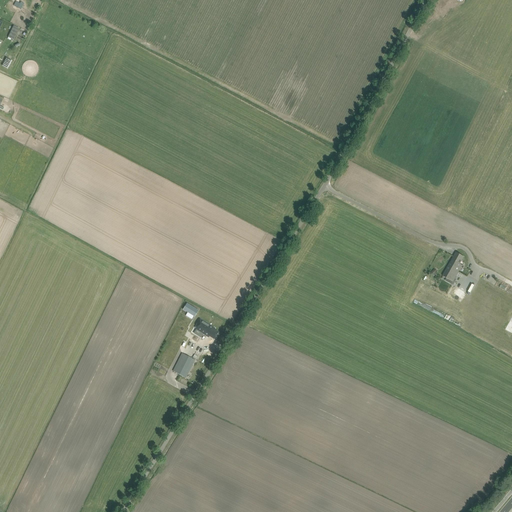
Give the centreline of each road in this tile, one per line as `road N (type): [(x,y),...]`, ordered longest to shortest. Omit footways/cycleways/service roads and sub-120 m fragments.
road 1 (unclassified): [(122,511),(356,130),(426,0)]
road 2 (unknown): [(471,266),(458,243),(427,237),(323,183)]
